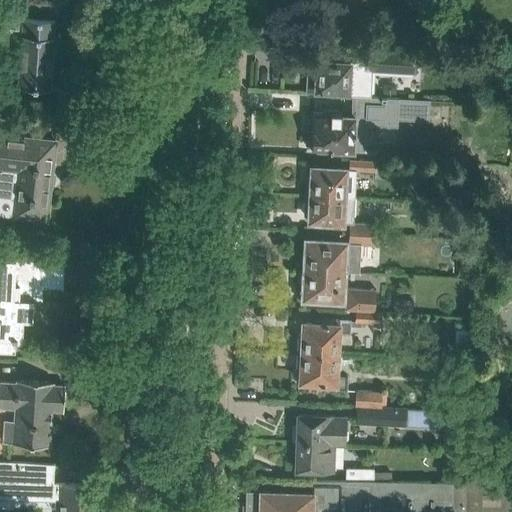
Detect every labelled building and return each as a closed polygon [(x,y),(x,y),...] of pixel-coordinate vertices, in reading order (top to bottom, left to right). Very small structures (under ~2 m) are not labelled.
[(0,0),(0,19),(9,20),(10,18),(10,0),(0,0)] [(21,35),(18,87),(51,89),(54,37),(53,37),(55,20),(27,18),(26,35),(21,35)] [(418,50),(353,48),(352,62),(317,60),(316,65),(308,65),(307,91),(317,91),(317,90),(324,90),(323,93),(374,96),(375,74),(413,76),(413,74),(417,74),(418,50)] [(511,69),(504,69),(503,80),(511,80),(511,69)] [(356,148),(356,117),(356,115),(342,114),(342,111),(313,111),(313,134),(309,134),(308,148),(356,148)] [(0,214),(47,220),(56,141),(0,134),(0,214)] [(375,161),(349,159),(348,169),(375,171),(375,161)] [(312,176),(307,176),(306,193),(344,195),(345,168),(312,167),(312,176)] [(492,184),(481,188),(486,203),(497,199),(492,184)] [(458,188),(458,201),(473,202),(474,189),(458,188)] [(309,220),(351,222),(353,222),(355,196),(344,195),(306,193),(305,211),(310,211),(309,220)] [(351,222),(350,233),(376,234),(377,223),(353,222),(351,222)] [(306,269),(344,271),(359,272),(361,244),(375,245),(376,234),(350,233),(350,243),(307,240),(306,269)] [(0,351),(12,352),(16,352),(16,340),(22,340),(23,320),(32,321),(33,300),(31,300),(31,292),(39,292),(41,261),(21,260),(0,259),(0,351)] [(354,309),(353,311),(379,312),(379,310),(376,310),(378,289),(343,287),(344,271),(306,269),(304,297),(341,299),(341,308),(354,309)] [(299,333),(298,335),(298,351),(339,353),(340,334),(350,334),(351,325),(361,326),(361,321),(379,322),(379,312),(353,311),(353,319),(316,317),(315,322),(303,322),(302,332),(301,332),(299,333)] [(469,346),(470,328),(455,327),(454,345),(469,346)] [(347,377),(337,376),(339,353),(298,351),(297,367),(297,369),(298,370),(300,371),(299,382),(312,382),(312,388),(332,389),(347,389),(347,377)] [(0,406),(15,407),(15,420),(4,420),(2,442),(50,445),(52,409),(64,410),(65,385),(53,384),(53,381),(33,380),(17,379),(17,382),(0,381),(0,406)] [(358,406),(386,407),(387,390),(358,389),(358,406)] [(358,421),(385,422),(386,407),(358,406),(358,421)] [(336,415),(297,414),(296,443),(335,445),(345,445),(346,418),(336,418),(336,415)] [(295,469),(335,471),(335,445),(296,443),(295,469)] [(0,460),(0,482),(21,483),(21,499),(60,501),(59,511),(94,511),(96,484),(79,483),(61,482),(57,482),(58,463),(0,460)] [(347,469),(346,480),(391,481),(391,470),(347,469)] [(482,486),(482,482),(466,482),(391,481),(346,480),(313,479),(312,492),(247,490),(246,511),(504,511),(505,486),(482,486)]
